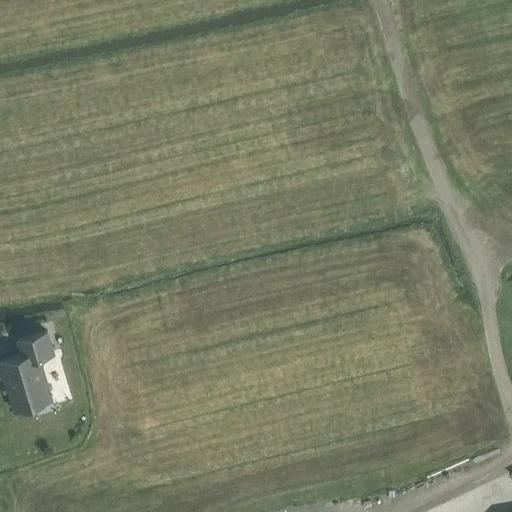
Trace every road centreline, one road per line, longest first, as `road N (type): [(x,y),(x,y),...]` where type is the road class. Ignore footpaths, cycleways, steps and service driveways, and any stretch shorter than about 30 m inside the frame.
road 1 (track): [(394,63),(0,147)]
road 2 (track): [(511,377),(376,0)]
road 3 (track): [(394,511),(511,458)]
